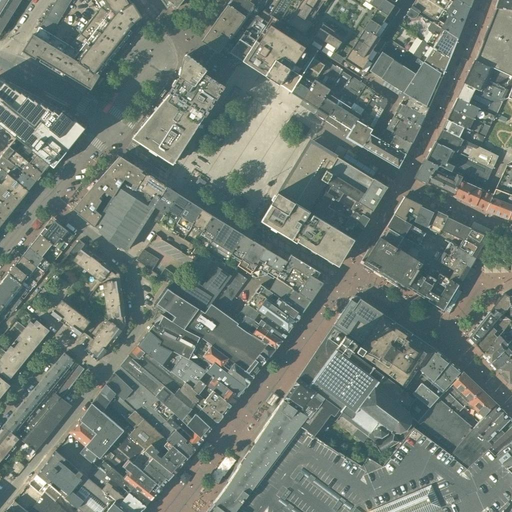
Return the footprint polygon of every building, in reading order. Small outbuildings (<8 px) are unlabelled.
[(0,0),(0,33),(20,0),(0,0)] [(96,0),(101,7),(114,18),(130,4),(132,3),(129,0),(96,0)] [(231,52),(242,36),(258,15),(252,12),(257,6),(248,0),(231,0),(220,17),(205,39),(210,42),(209,45),(219,53),(223,47),(231,52)] [(384,15),(361,0),(278,0),(270,12),(267,16),(270,18),(268,22),(244,60),(273,79),(282,86),(292,92),(319,50),(348,69),(352,64),(360,70),(387,29),(384,15)] [(261,9),(267,0),(248,0),(257,6),(261,9)] [(429,0),(415,0),(411,8),(458,38),(464,22),(429,0)] [(429,0),(464,22),(470,6),(460,0),(429,0)] [(511,0),(498,0),(497,3),(496,7),(510,9),(510,4),(510,0),(511,0)] [(140,19),(130,4),(114,18),(101,7),(71,45),(52,34),(66,9),(56,3),(41,27),(36,35),(34,34),(23,51),(37,59),(38,57),(53,66),(91,89),(100,75),(110,61),(127,32),(140,19)] [(508,98),(511,99),(511,9),(510,9),(496,7),(476,59),(511,75),(511,86),(510,90),(508,98)] [(398,27),(414,36),(450,58),(458,38),(411,8),(398,27)] [(258,15),(242,36),(231,52),(233,54),(231,57),(241,64),(244,60),(268,22),(258,15)] [(398,27),(390,39),(443,73),(450,58),(414,36),(398,27)] [(429,106),(443,73),(390,39),(370,71),(406,94),(429,106)] [(173,163),(181,168),(190,154),(236,86),(186,54),(182,75),(172,92),(134,138),(173,163)] [(292,92),(303,99),(328,61),(317,54),(292,92)] [(511,75),(476,59),(470,72),(508,89),(510,90),(511,86),(511,75)] [(343,71),(328,61),(303,99),(318,108),(343,71)] [(353,77),(343,71),(318,108),(316,112),(325,118),(327,115),(329,116),(353,77)] [(507,91),(508,89),(470,72),(464,83),(502,101),(505,99),(505,98),(507,91)] [(0,76),(0,122),(51,164),(83,124),(64,109),(63,111),(0,76)] [(365,85),(353,77),(329,116),(341,123),(365,85)] [(464,83),(457,97),(495,115),(502,101),(464,83)] [(376,92),(365,85),(341,123),(351,130),(376,92)] [(386,99),(376,92),(351,130),(347,137),(363,146),(371,132),(387,103),(386,99)] [(406,94),(401,102),(425,116),(429,106),(406,94)] [(457,97),(452,108),(490,126),(495,115),(457,97)] [(401,102),(396,111),(421,125),(425,116),(401,102)] [(485,137),(490,126),(452,108),(447,119),(485,137)] [(412,142),(421,125),(396,111),(387,128),(412,142)] [(442,128),(480,147),(485,137),(447,119),(442,128)] [(387,128),(381,139),(406,153),(412,142),(387,128)] [(480,147),(442,128),(436,141),(493,168),(498,156),(480,147)] [(376,136),(371,132),(363,146),(369,150),(378,155),(399,168),(406,153),(381,139),(376,136)] [(327,145),(314,137),(280,193),(278,192),(271,206),(262,220),(291,237),(307,210),(321,187),(319,186),(307,178),(322,154),(327,145)] [(486,183),(493,168),(436,141),(426,159),(463,176),(464,173),(486,183)] [(17,152),(43,173),(51,164),(24,143),(17,152)] [(36,182),(43,173),(17,152),(10,146),(3,155),(36,182)] [(375,172),(345,153),(341,159),(341,160),(329,153),(327,157),(322,154),(307,178),(319,186),(322,181),(323,180),(323,179),(325,180),(326,181),(328,183),(332,185),(372,210),(386,188),(371,179),(372,178),(375,172)] [(29,190),(36,182),(3,155),(0,158),(0,166),(6,171),(9,175),(29,190)] [(78,214),(95,226),(95,225),(102,230),(101,231),(120,246),(121,245),(127,250),(149,217),(168,187),(120,156),(75,209),(79,212),(78,214)] [(454,195),(461,179),(463,176),(426,159),(416,178),(454,195)] [(509,219),(511,209),(511,165),(507,164),(494,194),(487,210),(509,219)] [(0,199),(13,211),(21,201),(1,185),(4,182),(0,178),(0,174),(2,172),(0,170),(0,199)] [(29,190),(9,175),(4,182),(1,185),(21,201),(29,190)] [(483,189),(461,179),(454,195),(476,205),(478,207),(487,210),(494,194),(493,194),(486,191),(483,189)] [(332,185),(327,193),(368,218),(373,210),(372,210),(332,185)] [(168,187),(149,217),(160,224),(179,194),(168,187)] [(361,229),(368,218),(327,193),(323,199),(336,207),(333,212),(361,229)] [(179,194),(160,224),(172,232),(192,202),(179,194)] [(394,213),(413,224),(414,221),(422,204),(407,197),(404,198),(394,213)] [(0,199),(0,216),(5,221),(13,211),(0,199)] [(361,229),(333,212),(336,207),(323,199),(314,214),(355,239),(361,229)] [(192,202),(172,232),(184,239),(203,209),(192,202)] [(414,221),(424,226),(427,227),(435,210),(422,204),(414,221)] [(439,205),(437,210),(448,214),(450,210),(439,205)] [(203,209),(184,239),(195,246),(200,238),(213,215),(203,209)] [(356,239),(355,239),(314,214),(311,212),(307,210),(291,237),(295,239),(334,262),(340,262),(356,239)] [(440,233),(441,229),(447,216),(435,210),(427,227),(440,233)] [(422,230),(413,224),(394,213),(386,226),(414,243),(422,230)] [(213,215),(200,238),(210,244),(224,221),(213,215)] [(447,216),(441,229),(463,239),(464,239),(471,227),(447,216)] [(48,226),(42,234),(63,251),(75,236),(56,221),(50,227),(48,226)] [(210,244),(206,249),(227,262),(231,256),(244,234),(224,221),(210,244)] [(405,251),(408,253),(414,243),(386,226),(380,236),(405,251)] [(463,239),(458,246),(476,257),(487,238),(484,237),(486,234),(471,227),(464,239),(463,239)] [(42,234),(31,247),(52,264),(63,251),(42,234)] [(244,234),(231,256),(240,262),(254,241),(252,239),(244,234)] [(365,261),(389,276),(405,251),(380,236),(365,261)] [(104,283),(108,319),(87,348),(101,358),(126,325),(125,315),(120,274),(112,268),(84,246),(85,244),(79,240),(69,253),(75,258),(73,259),(104,283)] [(240,262),(238,265),(251,274),(266,248),(254,241),(240,262)] [(476,257),(458,246),(449,241),(444,251),(470,266),(470,265),(471,265),(472,265),(473,265),(474,264),(475,264),(476,262),(476,261),(476,260),(476,259),(475,258),(476,257)] [(46,273),(52,264),(31,247),(24,255),(46,273)] [(266,248),(251,274),(256,278),(267,275),(269,273),(270,273),(272,275),(275,277),(277,278),(286,260),(282,258),(279,256),(266,248)] [(136,259),(136,260),(137,261),(150,270),(158,259),(144,249),(136,259)] [(423,262),(408,253),(405,251),(389,276),(395,280),(408,287),(423,262)] [(443,253),(439,261),(446,265),(448,266),(454,270),(454,271),(452,274),(451,276),(449,278),(459,285),(462,280),(464,277),(464,276),(465,274),(470,266),(444,251),(443,253)] [(286,260),(277,278),(311,300),(323,283),(320,281),(316,279),(321,272),(291,254),(287,261),(286,260)] [(37,283),(46,273),(24,255),(16,265),(37,283)] [(416,293),(432,268),(423,262),(408,287),(416,293)] [(31,291),(37,283),(16,265),(9,274),(29,290),(31,291)] [(186,275),(174,292),(186,299),(197,307),(206,312),(212,303),(217,296),(222,288),(227,281),(230,277),(218,268),(207,284),(199,278),(196,282),(186,275)] [(440,273),(432,268),(416,293),(417,293),(417,292),(418,292),(419,290),(424,294),(422,296),(424,297),(424,298),(425,298),(440,273)] [(235,270),(231,275),(244,284),(247,279),(235,270)] [(457,288),(459,285),(449,278),(440,273),(425,298),(426,298),(428,299),(428,300),(444,310),(449,313),(462,292),(457,288)] [(0,285),(0,319),(3,322),(11,312),(13,314),(22,302),(21,300),(29,290),(9,274),(0,285)] [(230,277),(227,281),(240,290),(244,284),(231,275),(230,277)] [(277,278),(269,290),(302,314),(311,300),(277,278)] [(227,281),(222,288),(235,297),(240,290),(227,281)] [(260,284),(255,292),(261,293),(298,320),(302,314),(269,290),(260,284)] [(167,287),(156,302),(158,304),(167,310),(163,314),(171,319),(183,327),(198,336),(210,343),(254,376),(263,364),(276,349),(235,320),(224,312),(212,303),(206,312),(197,307),(186,299),(174,292),(167,287)] [(222,288),(217,296),(229,304),(235,297),(222,288)] [(253,294),(247,303),(290,333),(298,320),(261,293),(255,292),(254,294),(253,294)] [(492,307),(503,314),(509,306),(509,296),(504,292),(492,307)] [(217,296),(212,303),(224,312),(229,304),(217,296)] [(357,342),(362,344),(384,312),(361,297),(361,298),(359,297),(355,297),(354,298),(352,297),(334,324),(339,327),(358,340),(357,342)] [(62,299),(51,313),(80,335),(91,321),(62,299)] [(246,305),(241,311),(249,316),(284,340),(290,333),(247,303),(246,305)] [(492,307),(469,336),(475,343),(491,326),(495,322),(503,314),(492,307)] [(241,311),(235,320),(276,349),(284,340),(249,316),(241,311)] [(411,330),(384,312),(362,344),(357,352),(407,387),(408,387),(422,368),(422,369),(437,350),(411,330)] [(154,324),(150,329),(162,340),(160,344),(162,345),(171,349),(175,351),(185,355),(189,357),(191,351),(204,357),(207,353),(205,351),(205,349),(210,343),(198,336),(183,327),(171,319),(163,314),(162,315),(164,316),(159,325),(157,324),(155,325),(154,324)] [(496,340),(483,353),(486,356),(491,352),(493,355),(488,359),(491,362),(507,351),(504,347),(508,343),(511,338),(511,317),(510,320),(502,328),(494,338),(496,340)] [(30,354),(50,330),(37,319),(34,323),(31,320),(26,327),(19,322),(15,326),(22,332),(17,338),(20,340),(17,344),(30,354)] [(491,326),(475,343),(483,353),(496,340),(494,338),(491,335),(496,330),(491,326)] [(408,387),(407,387),(357,352),(362,344),(357,342),(358,340),(339,327),(338,330),(337,329),(330,339),(338,345),(334,350),(315,376),(307,370),(301,378),(372,432),(373,433),(375,437),(385,439),(385,438),(384,438),(388,435),(389,436),(389,435),(392,435),(380,443),(376,440),(374,441),(372,444),(376,446),(377,446),(381,453),(399,441),(396,436),(400,434),(400,435),(402,435),(402,433),(406,431),(407,430),(408,431),(409,430),(408,429),(412,425),(412,423),(411,424),(411,418),(417,423),(452,452),(449,454),(454,457),(499,412),(496,408),(499,406),(496,403),(479,421),(476,419),(464,408),(450,395),(455,390),(452,387),(442,398),(434,408),(407,388),(408,387)] [(144,337),(139,343),(154,355),(154,356),(161,362),(164,364),(175,351),(171,349),(162,345),(160,344),(162,340),(150,329),(149,330),(150,330),(146,334),(144,337)] [(137,345),(135,348),(150,361),(153,364),(179,387),(195,402),(199,405),(218,422),(224,415),(207,400),(201,396),(198,393),(197,393),(192,388),(184,381),(174,373),(172,371),(164,364),(161,362),(154,356),(154,355),(139,343),(137,345)] [(207,353),(204,357),(246,386),(254,376),(210,343),(205,349),(205,351),(207,353)] [(507,351),(491,362),(497,369),(499,367),(511,356),(511,347),(508,343),(504,347),(507,351)] [(0,354),(2,356),(0,359),(0,364),(0,365),(0,371),(10,380),(30,354),(17,344),(14,347),(12,345),(6,352),(0,347),(0,354)] [(135,348),(130,353),(145,367),(148,370),(165,385),(168,388),(173,393),(212,428),(218,422),(199,405),(195,402),(179,387),(153,364),(150,361),(135,348)] [(452,387),(464,375),(463,373),(463,372),(449,360),(447,363),(445,361),(447,358),(437,350),(422,369),(422,368),(408,387),(407,388),(434,408),(442,398),(452,387)] [(185,355),(172,371),(174,373),(184,381),(192,388),(198,380),(205,372),(240,394),(241,393),(242,393),(244,390),(244,389),(246,387),(246,386),(204,357),(191,351),(189,357),(185,355)] [(65,352),(59,360),(69,368),(71,366),(73,368),(77,363),(75,361),(74,361),(75,360),(65,352)] [(128,355),(122,365),(136,377),(138,379),(155,395),(163,386),(165,385),(148,370),(145,367),(130,353),(128,355)] [(511,356),(499,367),(501,369),(500,370),(503,373),(504,372),(507,375),(505,378),(510,382),(511,380),(511,356)] [(35,389),(29,396),(39,404),(41,401),(43,403),(47,398),(49,396),(47,395),(51,390),(52,388),(54,390),(59,384),(59,383),(58,381),(63,375),(65,377),(71,370),(69,368),(59,360),(53,367),(47,374),(41,381),(35,389)] [(122,365),(116,372),(131,386),(135,389),(155,408),(162,401),(155,395),(138,379),(136,377),(122,365)] [(116,372),(108,382),(126,399),(188,458),(196,448),(160,413),(155,408),(135,389),(131,386),(116,372)] [(205,372),(198,380),(205,385),(208,387),(232,404),(233,403),(234,403),(236,401),(236,399),(238,396),(239,396),(239,395),(240,394),(205,372)] [(450,395),(464,408),(481,389),(475,383),(474,384),(471,381),(465,376),(464,375),(452,387),(455,390),(450,395)] [(0,398),(11,385),(0,376),(0,398)] [(283,399),(284,399),(310,417),(302,427),(312,434),(319,439),(338,413),(370,436),(372,432),(301,378),(299,377),(294,384),(287,394),(283,399)] [(198,380),(192,388),(197,393),(198,393),(205,385),(198,380)] [(108,382),(94,401),(106,411),(107,413),(114,419),(142,445),(146,449),(153,442),(166,453),(180,467),(188,458),(126,399),(108,382)] [(163,386),(155,395),(162,401),(164,403),(167,405),(204,439),(212,428),(173,393),(168,388),(165,385),(163,386)] [(208,387),(201,396),(207,400),(224,415),(224,414),(226,412),(227,413),(229,410),(228,409),(231,405),(232,404),(232,405),(232,404),(208,387)] [(491,398),(491,397),(481,389),(464,408),(476,419),(479,421),(496,403),(496,402),(495,403),(490,399),(491,398)] [(30,423),(18,437),(23,441),(25,442),(27,444),(35,451),(71,405),(62,398),(57,394),(55,393),(30,423)] [(278,397),(273,393),(266,403),(272,406),(278,397)] [(10,418),(4,425),(16,435),(22,429),(20,427),(20,426),(25,420),(27,422),(28,420),(33,415),(31,413),(33,411),(37,406),(39,404),(29,396),(22,403),(16,410),(10,418)] [(255,442),(254,443),(254,444),(248,453),(246,455),(245,456),(242,461),(241,461),(240,461),(240,462),(242,464),(236,473),(235,472),(226,487),(222,493),(214,502),(227,511),(503,511),(511,501),(511,424),(511,423),(485,448),(488,452),(467,467),(454,457),(449,454),(446,452),(437,445),(416,430),(383,468),(373,460),(369,457),(363,467),(342,454),(341,453),(341,454),(331,448),(321,441),(319,439),(312,434),(302,427),(310,417),(284,399),(278,406),(280,407),(276,412),(275,412),(255,442)] [(94,401),(88,409),(108,427),(114,419),(107,413),(106,411),(94,401)] [(162,401),(155,408),(160,413),(196,448),(204,439),(167,405),(164,403),(162,401)] [(88,409),(76,424),(98,443),(103,437),(102,436),(109,428),(108,427),(88,409)] [(511,419),(505,412),(502,414),(499,412),(454,457),(467,467),(488,452),(485,448),(511,423),(509,421),(511,419)] [(103,437),(98,443),(114,456),(158,492),(174,474),(146,449),(142,445),(114,419),(108,427),(109,428),(102,436),(103,437)] [(71,431),(70,432),(86,445),(98,455),(104,460),(108,463),(114,456),(98,443),(76,424),(71,431)] [(0,430),(0,461),(19,439),(16,435),(4,425),(0,430)] [(153,442),(146,449),(174,474),(180,467),(166,453),(153,442)] [(86,445),(80,452),(92,462),(98,455),(86,445)] [(55,450),(37,474),(50,485),(51,483),(54,480),(62,488),(60,490),(59,492),(62,494),(79,509),(83,511),(135,511),(108,492),(101,487),(88,476),(57,451),(55,450)] [(114,456),(108,463),(152,499),(158,492),(114,456)] [(104,460),(98,467),(146,505),(152,499),(108,463),(104,460)] [(96,465),(88,476),(101,487),(108,492),(135,511),(140,511),(146,505),(98,467),(96,465)] [(37,474),(28,484),(42,496),(45,492),(56,501),(62,494),(59,492),(50,485),(37,474)] [(42,496),(37,502),(48,511),(67,511),(56,501),(45,492),(42,496)] [(28,511),(15,500),(6,510),(7,511),(28,511)] [(511,511),(511,501),(503,511),(511,511)] [(48,511),(37,502),(28,511),(48,511)] [(210,511),(227,511),(214,502),(208,510),(210,511)]
